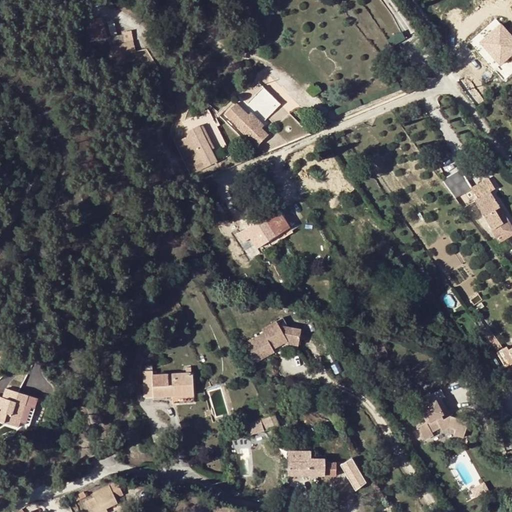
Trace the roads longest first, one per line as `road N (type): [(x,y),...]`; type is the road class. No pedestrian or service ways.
road 1 (residential): [(274,511),(189,480),(110,470),(9,511)]
road 2 (unknown): [(438,511),(364,399),(306,370)]
road 3 (residential): [(511,164),(413,33)]
